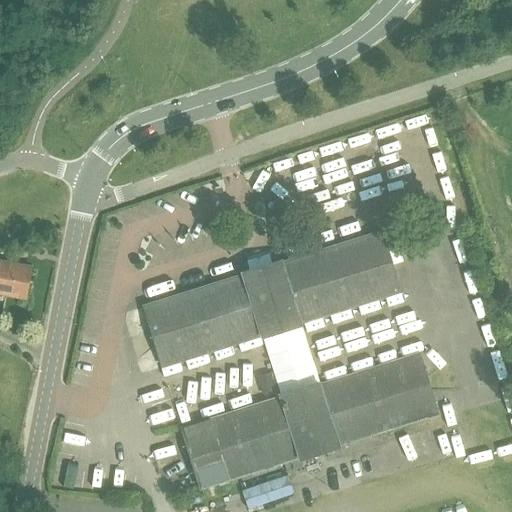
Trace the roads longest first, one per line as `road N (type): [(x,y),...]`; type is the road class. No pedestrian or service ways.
road 1 (unclassified): [(85,184),(133,191),(511,65)]
road 2 (tertiary): [(85,184),(126,132),(310,72),(349,51),(405,0)]
road 3 (tertiary): [(23,511),(85,184)]
